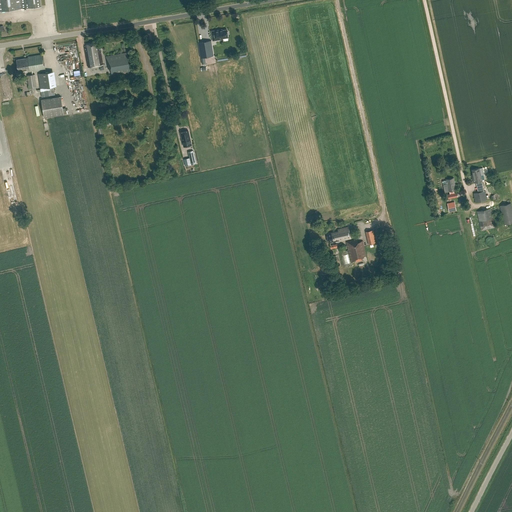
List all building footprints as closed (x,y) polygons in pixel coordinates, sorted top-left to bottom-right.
[(0,0),(0,10),(22,8),(41,6),(40,0),(0,0)] [(227,31),(227,30),(220,31),(220,30),(211,31),(213,40),(222,39),(222,38),(228,37),(228,36),(229,35),(228,32),(227,31)] [(205,57),(213,56),(211,41),(198,43),(201,58),(205,57)] [(88,67),(103,64),(99,42),(86,44),(86,47),(85,47),(88,67)] [(131,71),(127,52),(105,56),(108,69),(110,68),(111,75),(131,71)] [(27,71),(45,68),(42,54),(28,57),(28,58),(17,60),(18,71),(27,70),(27,71)] [(29,88),(37,87),(35,74),(27,75),(29,88)] [(64,115),(61,96),(42,99),(44,118),(64,115)] [(108,125),(124,120),(123,117),(107,121),(108,125)] [(192,145),(189,130),(181,132),(182,138),(183,138),(183,140),(185,146),(192,145)] [(195,161),(193,150),(188,152),(189,154),(186,155),(186,158),(183,159),(184,165),(187,164),(187,165),(196,164),(196,161),(195,161)] [(484,174),(483,168),(479,168),(472,170),(474,178),(473,178),(474,182),(482,181),(481,175),(484,174)] [(456,189),(454,178),(446,179),(446,180),(443,180),(443,181),(443,184),(444,184),(447,184),(448,191),(451,190),(452,193),(447,194),(448,198),(457,196),(457,192),(454,193),(454,190),(456,189)] [(476,202),(487,200),(485,191),(474,193),(476,202)] [(449,212),(456,210),(454,201),(447,203),(449,212)] [(504,225),(511,222),(511,207),(511,203),(499,206),(504,225)] [(481,230),(495,227),(491,208),(477,211),(481,230)] [(333,243),(339,241),(351,239),(349,227),(338,229),(338,231),(326,234),(328,242),(333,241),(333,243)] [(376,243),(374,236),(367,238),(368,244),(376,243)] [(358,242),(357,239),(346,242),(351,262),(362,260),(361,258),(366,256),(363,241),(358,242)] [(331,270),(329,258),(321,259),(324,272),(331,270)]
